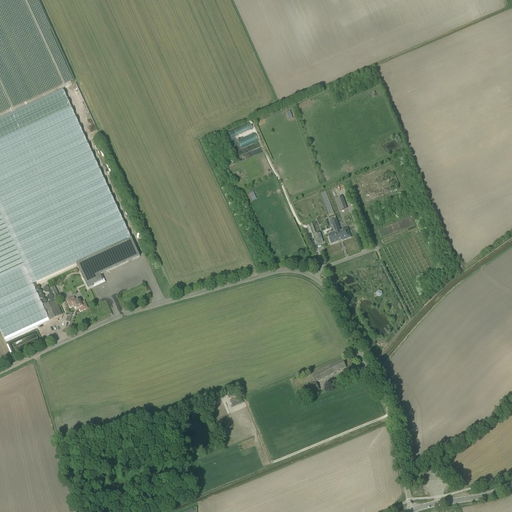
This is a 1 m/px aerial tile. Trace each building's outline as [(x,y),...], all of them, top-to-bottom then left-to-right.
[(49,321),(42,306),(32,283),(72,265),(76,263),(88,289),(93,287),(92,286),(102,281),(99,275),(139,257),(86,142),(62,90),(0,118),(0,330),(5,341),(49,321)] [(251,123),(229,132),(231,138),(253,129),(251,123)] [(347,210),(342,196),(336,198),(341,212),(347,210)] [(350,237),(348,233),(349,233),(348,228),(340,231),(336,219),(331,221),(335,233),(328,236),(331,244),(350,237)] [(49,289),(54,299),(59,296),(54,286),(49,289)] [(78,308),(80,312),(87,309),(85,304),(84,301),(80,303),(79,301),(79,300),(78,300),(75,301),(74,297),(66,301),(68,304),(70,308),(73,306),(74,309),(75,309),(75,310),(76,309),(78,308)] [(55,300),(42,306),(49,321),(62,315),(55,300)] [(311,375),(315,382),(333,373),(341,370),(346,368),(342,360),(338,362),(330,366),(311,375)] [(304,383),(301,377),(293,381),(295,387),(304,383)] [(319,390),(315,382),(301,390),(305,397),(319,390)]
